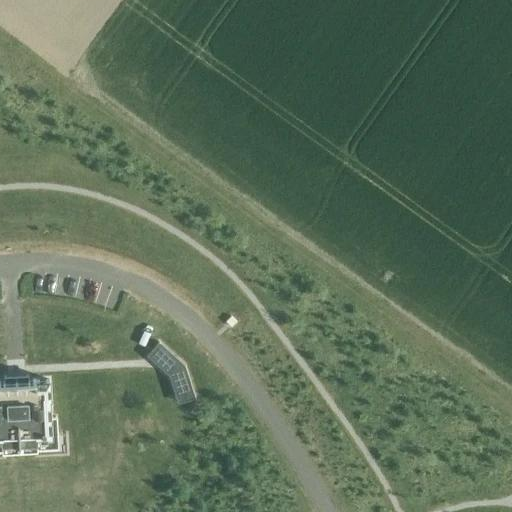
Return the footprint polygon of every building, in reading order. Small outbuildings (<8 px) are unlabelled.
[(159,341),(150,351),(158,358),(167,349),(160,343),(159,341)] [(167,349),(158,358),(166,365),(174,355),(167,349)] [(174,355),(166,365),(173,371),(184,364),(174,355)] [(184,364),(173,371),(176,381),(188,377),(184,364)] [(188,377),(176,381),(179,390),(191,386),(188,377)] [(0,438),(1,438),(2,439),(36,438),(36,437),(51,436),(49,398),(50,398),(49,379),(35,379),(35,378),(0,380),(0,438)] [(191,386),(179,390),(183,400),(195,396),(194,395),(191,386)]
